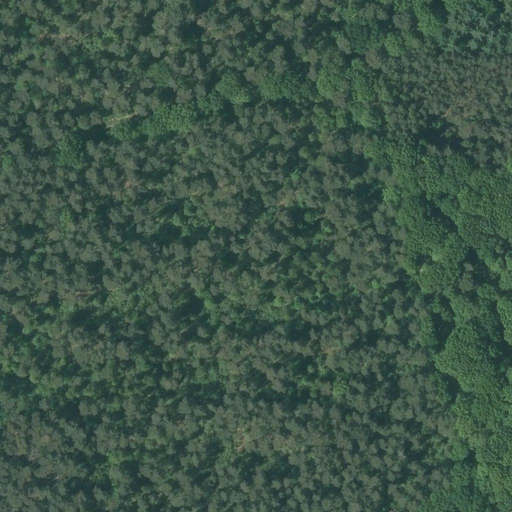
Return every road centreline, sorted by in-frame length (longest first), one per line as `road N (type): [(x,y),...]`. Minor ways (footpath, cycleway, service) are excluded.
road 1 (unclassified): [(488,511),(341,0)]
road 2 (track): [(0,154),(356,51)]
road 3 (track): [(0,369),(66,391),(120,511)]
road 4 (track): [(486,0),(356,51)]
